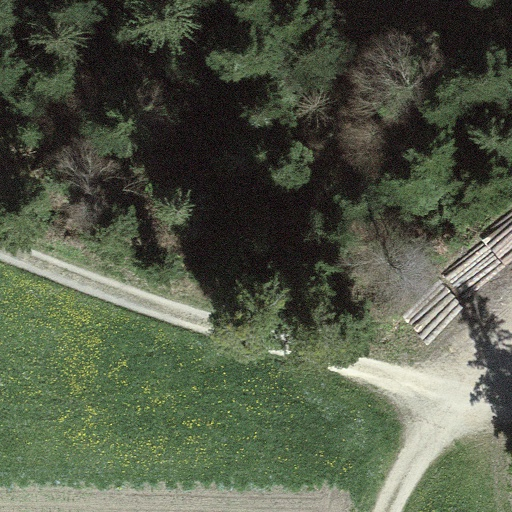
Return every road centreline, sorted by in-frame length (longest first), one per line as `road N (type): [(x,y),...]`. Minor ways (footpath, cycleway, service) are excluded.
road 1 (track): [(511,390),(478,387),(0,231)]
road 2 (track): [(392,511),(414,458),(478,387)]
